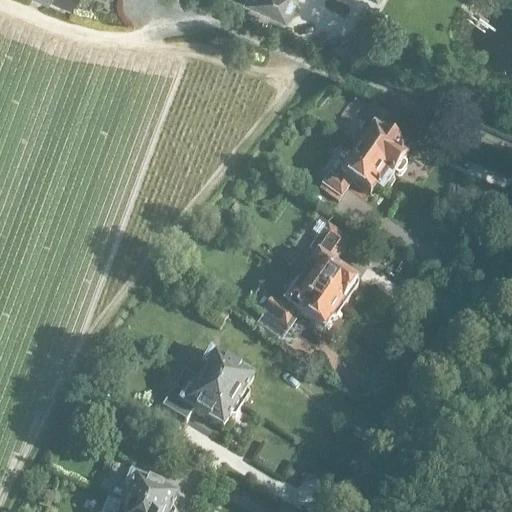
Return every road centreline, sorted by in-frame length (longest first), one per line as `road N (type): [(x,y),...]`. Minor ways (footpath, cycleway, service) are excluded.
road 1 (residential): [(346,511),(428,395),(511,301)]
road 2 (secondary): [(383,511),(442,426),(511,356)]
